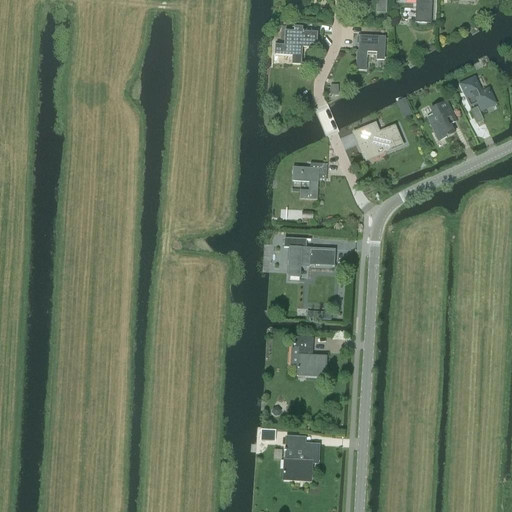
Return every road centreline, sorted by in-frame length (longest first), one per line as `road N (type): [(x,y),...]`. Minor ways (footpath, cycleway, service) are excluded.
road 1 (tertiary): [(355,511),(379,217)]
road 2 (residential): [(370,210),(318,103),(338,0)]
road 3 (tertiary): [(379,217),(401,196),(511,146)]
